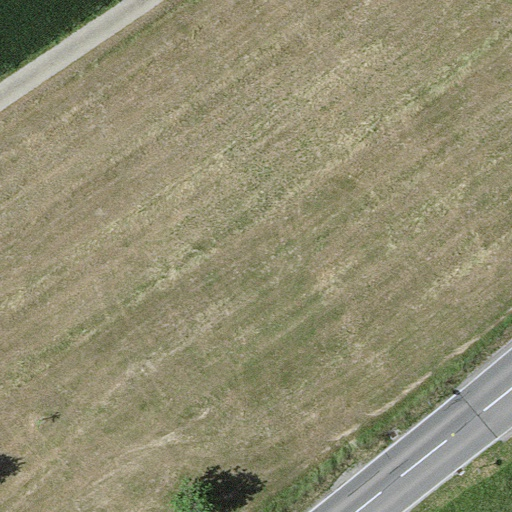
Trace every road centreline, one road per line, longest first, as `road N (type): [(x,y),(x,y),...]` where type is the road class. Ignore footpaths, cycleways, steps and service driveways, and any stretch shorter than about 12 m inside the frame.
road 1 (secondary): [(511,389),(356,511)]
road 2 (track): [(0,99),(148,0)]
